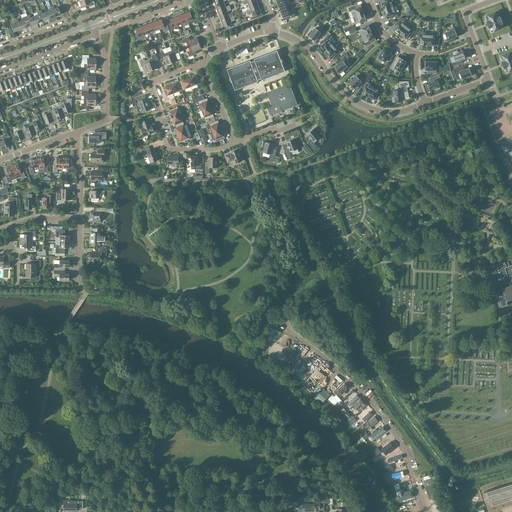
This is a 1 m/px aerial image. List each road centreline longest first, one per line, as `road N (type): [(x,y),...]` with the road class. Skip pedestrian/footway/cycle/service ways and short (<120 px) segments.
road 1 (unclassified): [(421,511),(389,427),(328,362),(273,323)]
road 2 (residential): [(235,142),(167,148),(149,81),(201,64)]
road 3 (unclassified): [(424,102),(397,112),(364,106),(308,48),(271,31)]
